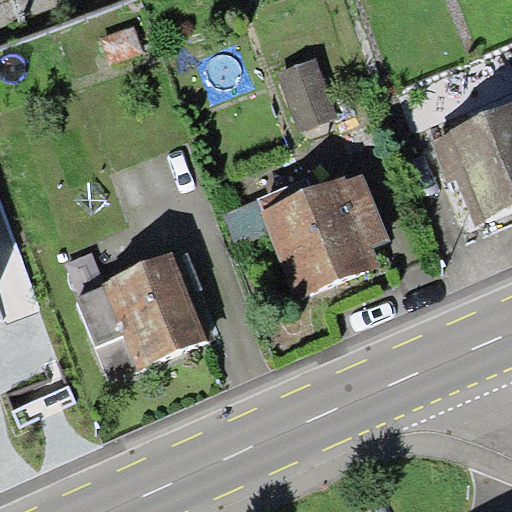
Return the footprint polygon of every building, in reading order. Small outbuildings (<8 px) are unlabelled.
[(108,67),(143,54),(133,29),(99,42),(108,67)] [(278,78),(300,136),(339,121),(317,63),(278,78)] [(458,182),(477,229),(511,214),(511,110),(429,145),(446,186),(458,182)] [(264,221),(304,310),(384,275),(373,252),(389,245),(360,178),(264,221)] [(75,305),(110,385),(209,342),(189,296),(174,262),(75,305)] [(0,334),(0,433),(40,418),(6,333),(0,334)]
